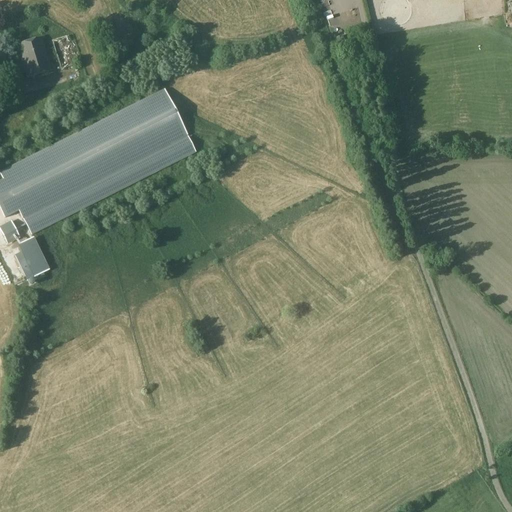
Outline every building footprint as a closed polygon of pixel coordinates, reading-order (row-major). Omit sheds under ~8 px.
[(340,52),(346,50),(341,35),(335,37),(340,52)] [(61,71),(76,66),(67,37),(51,42),(61,71)] [(17,47),(27,79),(51,71),(42,38),(17,47)] [(22,219),(135,163),(188,136),(164,89),(0,172),(0,174),(3,180),(0,181),(0,209),(5,219),(19,212),(22,219)] [(33,278),(21,254),(15,257),(27,281),(33,278)]
